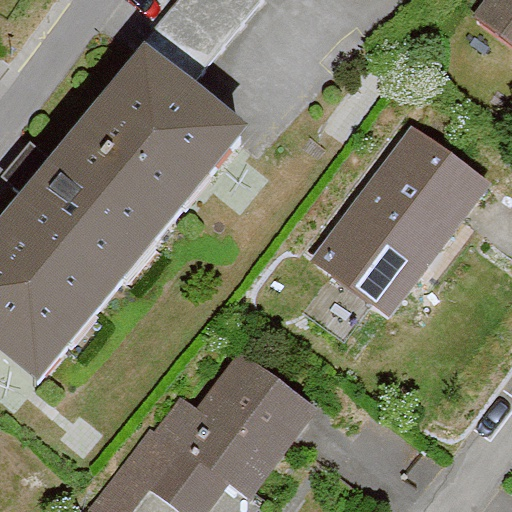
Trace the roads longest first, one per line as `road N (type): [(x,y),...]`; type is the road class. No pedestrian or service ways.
road 1 (residential): [(105,0),(0,133)]
road 2 (residential): [(511,397),(426,511)]
